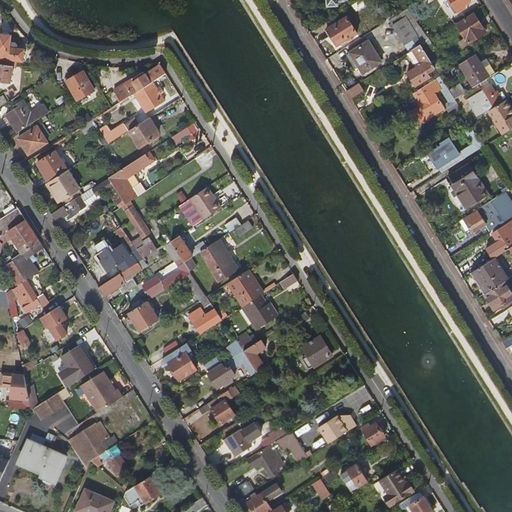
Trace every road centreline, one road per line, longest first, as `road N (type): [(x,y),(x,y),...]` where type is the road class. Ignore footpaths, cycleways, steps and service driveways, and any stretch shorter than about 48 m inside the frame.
road 1 (residential): [(457,511),(163,59),(58,52),(29,35),(2,0)]
road 2 (residential): [(511,382),(279,0)]
road 3 (residential): [(0,155),(226,511)]
